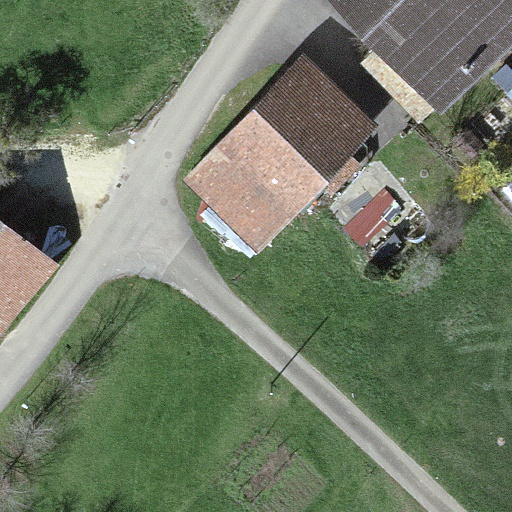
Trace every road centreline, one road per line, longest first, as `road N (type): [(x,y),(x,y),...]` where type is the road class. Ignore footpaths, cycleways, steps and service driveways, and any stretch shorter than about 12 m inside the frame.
road 1 (unclassified): [(458,511),(133,194)]
road 2 (residential): [(260,0),(133,194)]
road 3 (residential): [(133,194),(0,376)]
